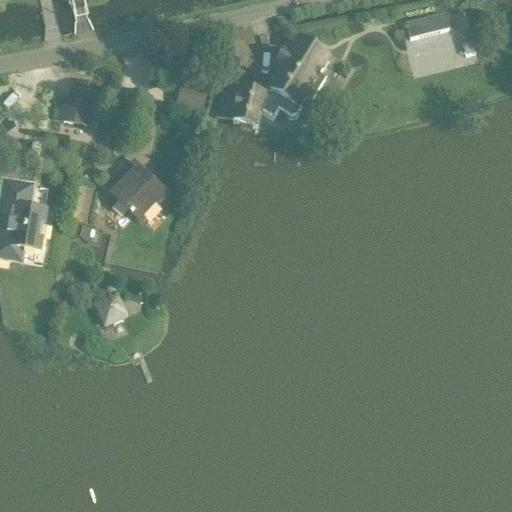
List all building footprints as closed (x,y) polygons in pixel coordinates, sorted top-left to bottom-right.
[(409,44),(448,34),(444,18),(405,28),(409,44)] [(282,70),(263,100),(264,101),(261,116),(273,124),(279,115),(290,123),(296,122),(301,114),(298,112),(305,101),(311,105),(325,82),(320,78),(328,65),(324,62),(326,59),(318,54),(316,57),(298,45),(288,61),(283,58),(277,67),(282,70)] [(202,118),(207,95),(181,88),(175,111),(202,118)] [(257,132),(261,116),(264,101),(263,100),(235,94),(223,92),(216,122),(233,126),(232,126),(257,132)] [(85,130),(91,101),(74,97),(72,106),(67,105),(63,125),(85,130)] [(138,225),(163,200),(141,179),(143,178),(141,177),(144,174),(133,165),(116,183),(125,192),(115,203),(138,225)] [(38,256),(44,216),(29,214),(33,190),(3,185),(0,206),(0,263),(10,265),(12,252),(38,256)] [(114,297),(94,306),(105,329),(125,320),(114,297)]
